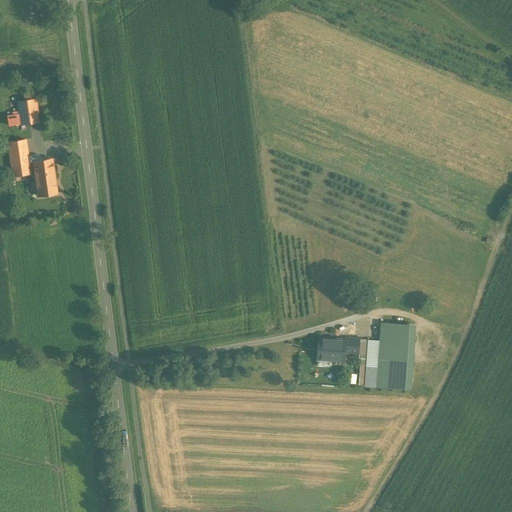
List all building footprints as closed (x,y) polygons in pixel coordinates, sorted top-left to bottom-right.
[(36,99),(17,101),(20,125),(40,123),(36,99)] [(25,139),(7,142),(12,174),(33,171),(37,197),(57,194),(52,159),(29,162),(25,139)] [(406,388),(410,325),(382,323),(378,386),(406,388)] [(415,326),(410,325),(406,388),(411,389),(415,326)] [(367,353),(368,339),(345,337),(345,340),(319,339),(318,358),(344,360),(345,352),(351,352),(351,356),(358,356),(358,353),(367,353)] [(357,374),(347,373),(345,383),(355,384),(357,374)]
